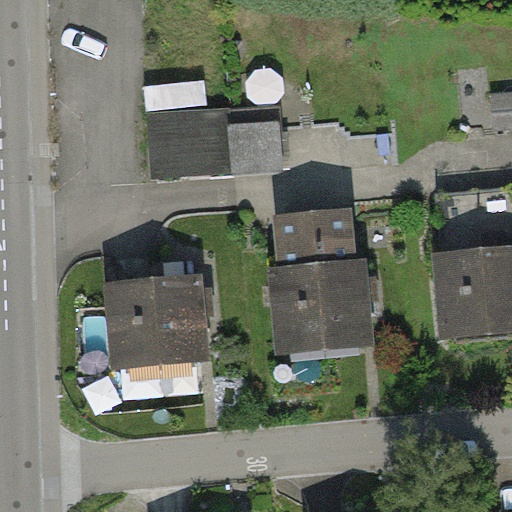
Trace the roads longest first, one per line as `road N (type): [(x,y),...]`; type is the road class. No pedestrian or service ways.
road 1 (residential): [(511,434),(14,479)]
road 2 (residential): [(4,201),(14,479)]
road 3 (residential): [(1,0),(4,201)]
